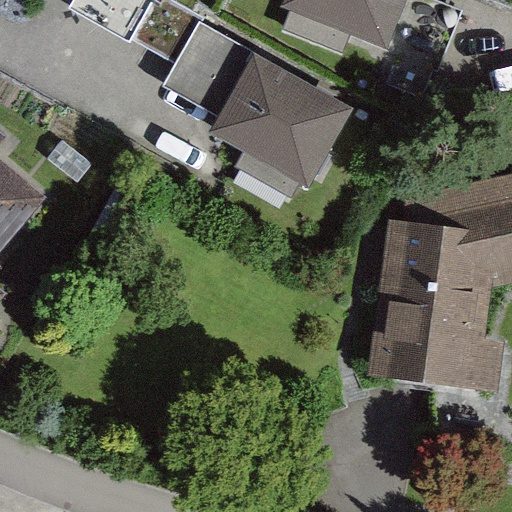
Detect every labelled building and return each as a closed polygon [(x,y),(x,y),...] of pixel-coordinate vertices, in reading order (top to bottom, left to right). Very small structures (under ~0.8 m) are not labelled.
[(158,0),(78,0),(69,16),(131,50),(158,0)] [(430,0),(289,0),(283,15),(290,18),(352,42),(442,79),(467,17),(430,2),(430,0)] [(352,42),(290,18),(283,35),(345,59),(352,42)] [(256,57),(201,27),(165,94),(221,125),(210,144),(242,162),(299,194),(310,199),(355,119),(253,62),(256,57)] [(0,308),(7,299),(0,293),(0,262),(48,205),(0,165),(0,147),(6,140),(0,135),(0,308)] [(299,194),(242,162),(235,174),(293,206),(299,194)] [(511,180),(409,202),(407,228),(388,226),(370,387),(500,401),(506,346),(489,344),(494,293),(511,289),(511,180)]
